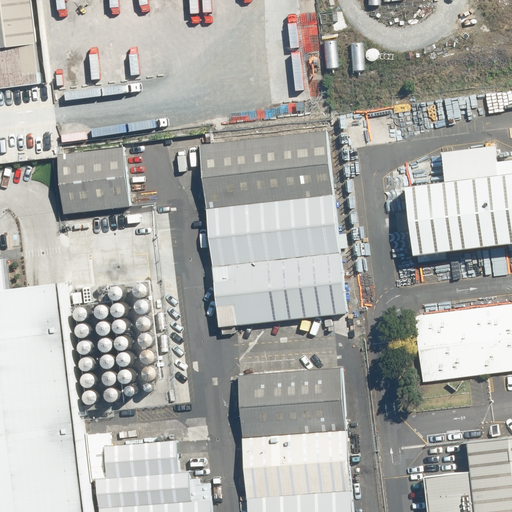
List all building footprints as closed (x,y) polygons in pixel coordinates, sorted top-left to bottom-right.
[(27,0),(0,0),(0,49),(34,46),(27,0)] [(253,0),(254,7),(260,7),(271,104),(314,99),(302,0),(253,0)] [(200,146),(207,210),(333,196),(326,131),(200,146)] [(125,148),(59,156),(65,213),(132,205),(125,148)] [(511,159),(406,172),(415,254),(511,242),(511,159)] [(214,267),(340,253),(334,196),(207,210),(214,267)] [(184,379),(171,212),(89,218),(96,308),(75,310),(80,387),(184,379)] [(214,267),(220,325),(347,311),(340,253),(214,267)] [(0,511),(93,511),(67,285),(11,291),(7,254),(0,254),(0,511)] [(511,304),(413,316),(421,380),(511,369),(511,304)] [(348,428),(343,367),(238,374),(242,435),(348,428)] [(348,428),(242,435),(246,496),(352,489),(348,428)] [(511,511),(511,438),(471,444),(473,469),(427,475),(431,511),(511,511)] [(176,440),(105,445),(108,478),(179,472),(176,440)] [(179,472),(108,478),(96,478),(100,507),(192,500),(190,472),(179,472)] [(353,511),(352,489),(246,496),(247,511),(353,511)] [(100,507),(100,511),(213,511),(212,499),(192,500),(100,507)]
